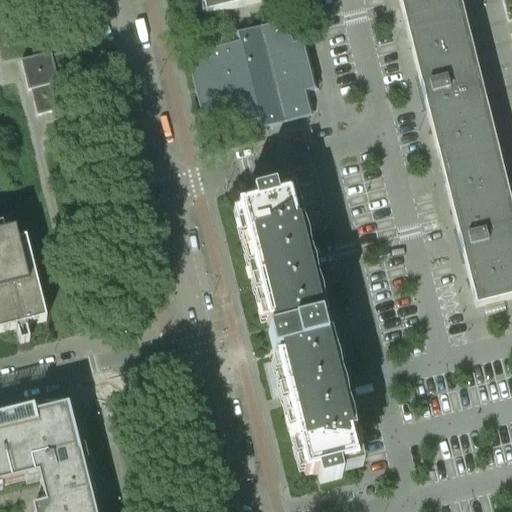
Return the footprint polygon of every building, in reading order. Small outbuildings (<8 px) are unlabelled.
[(260,3),(259,0),(200,0),(201,1),(204,0),(207,0),(211,15),(260,3)] [(397,0),(404,27),(459,13),(456,0),(397,0)] [(496,158),(459,13),(404,27),(440,172),(496,158)] [(234,35),(235,40),(236,44),(185,57),(205,134),(255,122),(257,131),(313,117),(307,93),(318,90),(306,43),(295,45),(289,21),(234,35)] [(36,117),(63,110),(82,78),(76,51),(51,57),(50,54),(19,62),(27,92),(30,92),(36,117)] [(511,228),(496,158),(440,172),(475,309),(511,299),(511,228)] [(318,315),(288,198),(275,202),(273,192),(252,197),(254,207),(237,211),(266,328),(274,326),(276,332),(267,334),(273,356),(281,354),(283,360),(274,362),(304,479),(317,476),(319,485),(340,480),(338,470),(355,466),(326,349),(318,351),(317,345),(325,343),(319,321),(311,323),(310,317),(318,315)] [(0,333),(32,326),(11,244),(4,246),(1,235),(0,235),(0,333)] [(92,511),(67,409),(0,425),(0,511),(92,511)]
